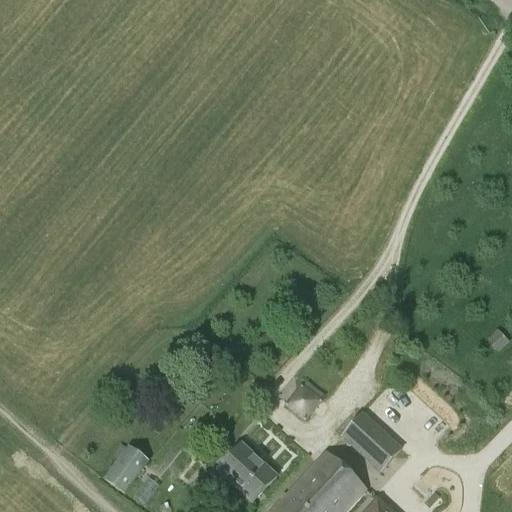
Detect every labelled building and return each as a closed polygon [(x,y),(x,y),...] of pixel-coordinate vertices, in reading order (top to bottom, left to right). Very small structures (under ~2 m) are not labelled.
[(497,332),(488,342),(499,352),(508,342),(497,332)] [(304,388),(301,386),(283,405),(305,425),(324,403),(322,402),(325,398),(308,383),(304,388)] [(362,414),(339,439),(380,476),(403,451),(362,414)] [(252,507),(278,478),(241,444),(214,472),(252,507)] [(124,498),(149,464),(128,449),(103,483),(124,498)] [(324,453),(285,496),(270,511),(348,511),(367,493),(336,463),(324,453)] [(388,511),(377,501),(366,511),(388,511)]
